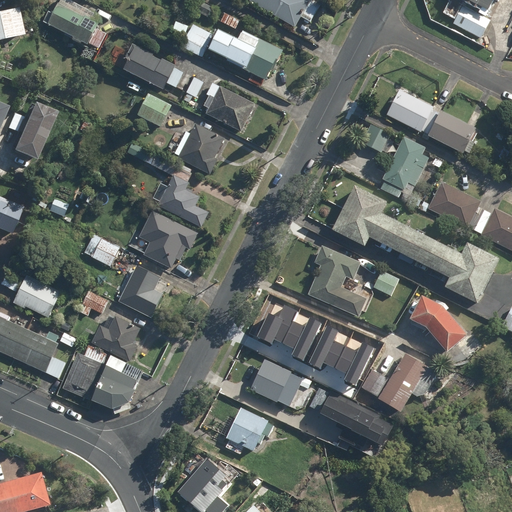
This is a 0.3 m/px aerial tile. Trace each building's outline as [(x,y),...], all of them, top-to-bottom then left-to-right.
[(211,9),(197,0),(190,11),(203,20),(211,9)] [(315,0),(314,0),(253,0),(253,1),(299,28),(315,0)] [(455,0),(483,15),(490,2),(493,3),(494,0),(455,0)] [(66,5),(55,25),(93,45),(100,33),(104,23),(91,16),(90,18),(66,5)] [(23,7),(0,12),(0,40),(30,34),(23,7)] [(455,16),(452,25),(479,40),(488,23),(461,8),(455,16)] [(225,15),(220,24),(234,32),(240,23),(225,15)] [(216,35),(196,25),(185,48),(205,58),(216,35)] [(225,29),(215,50),(233,58),(231,62),(271,81),(278,67),(280,68),(289,50),(247,30),(244,38),(225,29)] [(136,55),(129,69),(168,90),(171,84),(179,88),(187,73),(179,68),(180,66),(167,59),(166,60),(157,56),(158,54),(138,44),(133,53),(136,55)] [(203,83),(193,78),(185,94),(195,99),(203,83)] [(261,105),(224,86),(210,114),(246,132),(261,105)] [(431,109),(397,93),(385,117),(419,134),(431,109)] [(147,94),(136,119),(159,130),(170,105),(147,94)] [(0,128),(3,129),(13,105),(0,100),(0,128)] [(62,112),(39,102),(31,122),(26,120),(27,117),(17,113),(11,128),(20,132),(21,131),(26,133),(19,150),(42,160),(62,112)] [(472,131),(437,114),(424,138),(460,156),(472,131)] [(229,139),(200,124),(182,159),(215,175),(222,159),(219,158),(229,139)] [(389,137),(368,127),(359,145),(379,155),(389,137)] [(423,150),(401,139),(380,183),(382,184),(378,191),(396,200),(400,192),(402,193),(406,185),(413,188),(427,160),(420,157),(423,150)] [(194,183),(178,175),(162,207),(205,228),(213,212),(200,205),(204,197),(191,190),(194,183)] [(479,203),(440,183),(426,210),(466,230),(479,203)] [(483,287),(489,273),(495,263),(463,247),(458,257),(377,217),(383,206),(350,189),(344,200),(345,200),(327,234),(360,250),(365,241),(445,281),(440,291),(472,307),(483,287)] [(26,207),(0,195),(0,227),(15,234),(26,207)] [(202,233),(157,210),(144,237),(154,242),(147,255),(175,269),(181,259),(184,260),(190,248),(194,250),(202,233)] [(511,220),(492,210),(479,237),(511,254),(511,220)] [(120,249),(93,235),(83,255),(109,269),(120,249)] [(318,267),(305,296),(357,319),(365,300),(340,290),(344,279),(351,282),(359,264),(320,248),(312,265),(318,267)] [(165,277),(141,265),(122,302),(155,319),(164,306),(168,294),(159,289),(165,277)] [(379,271),(378,274),(372,289),(391,296),(398,279),(379,271)] [(66,292),(31,275),(17,303),(28,308),(29,306),(53,318),(66,292)] [(108,302),(89,293),(79,313),(90,318),(93,312),(101,316),(102,315),(108,302)] [(406,322),(422,331),(442,356),(462,340),(438,310),(418,299),(406,322)] [(511,311),(510,311),(501,329),(511,334),(511,311)] [(44,340),(5,323),(9,316),(0,312),(0,355),(56,381),(64,365),(49,358),(55,345),(58,338),(47,333),(44,340)] [(98,328),(89,346),(128,365),(136,349),(131,347),(139,330),(113,318),(106,332),(98,328)] [(323,338),(307,331),(301,344),(299,343),(292,357),(313,367),(310,374),(335,386),(341,373),(330,367),(337,354),(333,352),(340,336),(327,330),(323,338)] [(77,342),(63,334),(59,343),(72,350),(77,342)] [(470,334),(463,339),(453,348),(465,362),(482,348),(470,334)] [(435,375),(403,355),(374,401),(384,409),(397,416),(408,396),(414,399),(422,396),(435,375)] [(124,408),(141,376),(106,360),(103,368),(76,356),(61,390),(88,403),(87,405),(108,414),(124,408)] [(289,375),(263,362),(253,378),(247,392),(274,405),(275,404),(287,410),(301,382),(288,376),(289,375)] [(324,401),(315,416),(346,434),(345,435),(369,449),(378,434),(366,427),(369,422),(334,403),(333,405),(324,401)] [(265,424),(239,409),(230,426),(223,441),(227,443),(224,449),(239,456),(242,450),(250,454),(259,436),(265,439),(271,429),(264,425),(265,424)] [(195,471),(175,495),(186,507),(193,511),(213,511),(219,506),(213,501),(220,494),(218,493),(224,487),(209,473),(205,476),(199,470),(197,472),(195,471)] [(43,471),(0,483),(0,511),(22,511),(52,504),(43,471)]
